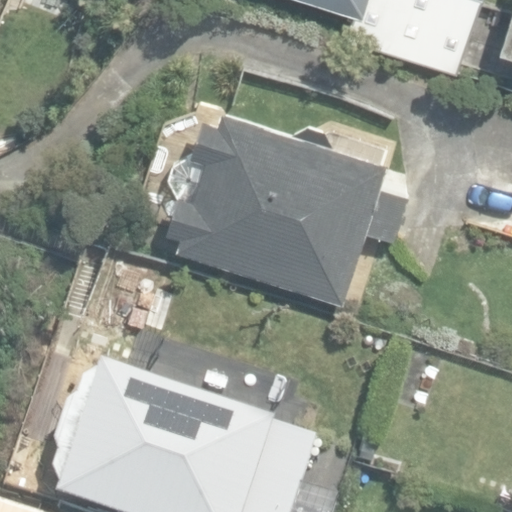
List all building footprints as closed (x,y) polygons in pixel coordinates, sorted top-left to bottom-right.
[(414,73),(441,82),(447,67),(459,71),(481,0),(323,0),(359,11),(352,36),(419,57),(414,73)] [(511,14),(503,47),(502,49),(511,51),(511,14)] [(178,249),(344,301),(345,299),(367,229),(396,238),(415,177),(389,168),(391,162),(223,109),(219,120),(205,115),(192,155),(175,162),(171,179),(181,193),(169,231),(182,235),(178,249)] [(465,223),(511,238),(511,178),(482,169),(465,223)] [(381,399),(428,415),(448,358),(401,341),(381,399)] [(305,511),(297,509),(321,438),(275,423),(277,419),(104,363),(101,373),(85,379),(79,398),(70,404),(57,442),(61,454),(56,471),(63,487),(60,498),(103,511),(305,511)] [(0,511),(34,511),(0,501),(0,511)]
